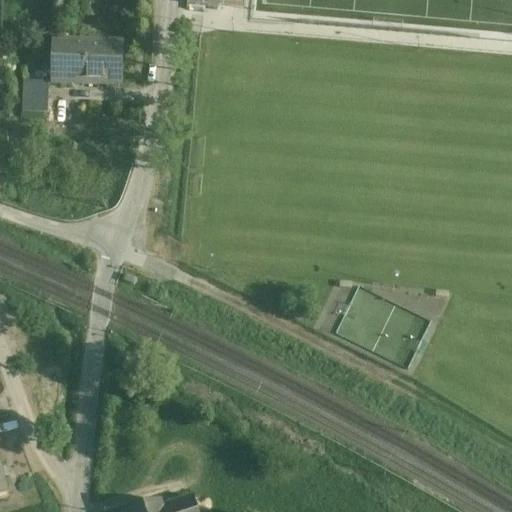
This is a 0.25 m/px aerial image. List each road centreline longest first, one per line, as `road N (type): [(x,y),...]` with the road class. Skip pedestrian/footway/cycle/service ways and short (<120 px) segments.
road 1 (unclassified): [(118,250),(165,87),(172,0)]
road 2 (unclassified): [(76,492),(99,312),(118,250)]
road 3 (residential): [(0,347),(41,454),(76,492)]
road 4 (unclassified): [(118,250),(0,212)]
